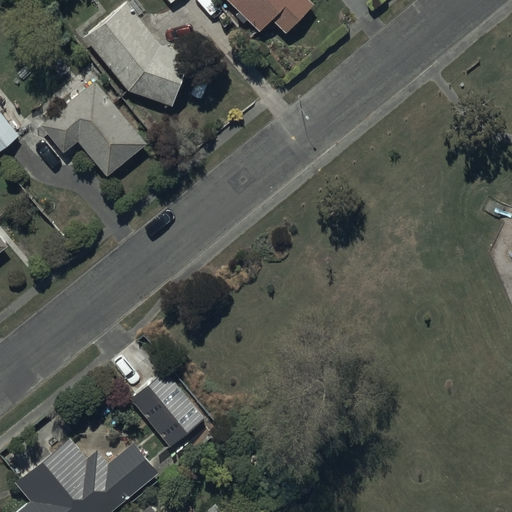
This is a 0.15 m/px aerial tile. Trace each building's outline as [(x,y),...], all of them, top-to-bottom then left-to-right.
[(128,0),(122,0),(84,31),(127,86),(172,101),(189,49),(161,40),(128,0)] [(232,0),(239,6),(233,12),(241,19),(246,14),(259,27),(270,15),(284,29),(311,0),(232,0)] [(146,138),(94,76),(40,119),(64,148),(78,137),(106,171),(146,138)] [(0,145),(29,122),(0,86),(0,145)] [(164,365),(129,394),(172,445),(207,416),(164,365)] [(11,511),(101,511),(157,466),(133,437),(109,457),(99,444),(87,454),(55,415),(5,458),(18,473),(13,476),(30,496),(11,511)] [(227,511),(215,498),(199,511),(227,511)] [(160,511),(150,500),(136,511),(160,511)]
